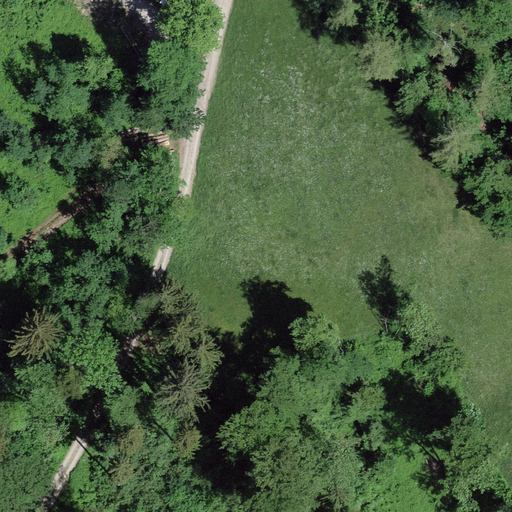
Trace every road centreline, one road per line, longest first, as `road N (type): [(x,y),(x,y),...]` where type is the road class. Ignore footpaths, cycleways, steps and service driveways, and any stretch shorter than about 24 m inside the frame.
road 1 (track): [(193,144),(169,239),(29,511)]
road 2 (track): [(193,144),(152,21),(134,0)]
road 3 (track): [(224,0),(193,144)]
